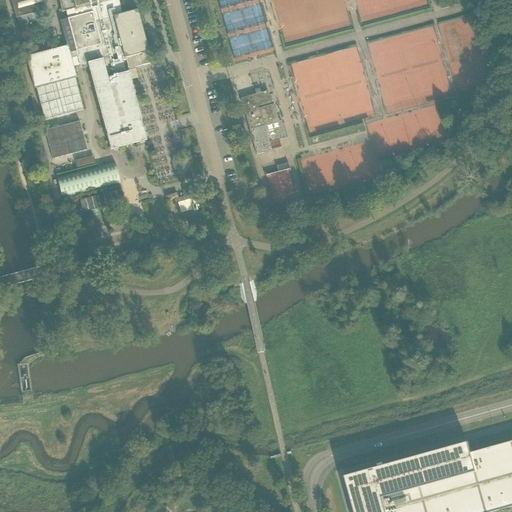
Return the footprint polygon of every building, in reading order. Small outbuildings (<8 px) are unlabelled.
[(10,0),(15,18),(16,18),(18,26),(43,19),(41,11),(42,11),(39,0),(10,0)] [(66,46),(26,56),(34,88),(35,88),(44,120),(83,109),(75,77),(76,77),(73,67),(79,65),(80,66),(87,64),(105,130),(107,135),(106,135),(110,149),(146,140),(142,125),(140,121),(141,120),(128,72),(125,72),(122,59),(125,58),(128,69),(147,64),(151,63),(148,52),(148,49),(137,9),(122,14),(118,0),(58,0),(62,13),(62,12),(65,11),(67,19),(59,21),(66,46)] [(13,35),(5,37),(8,47),(16,45),(13,35)] [(259,89),(255,90),(256,94),(240,99),(256,155),(271,150),(264,126),(279,122),(274,104),(272,105),(268,91),(261,93),(259,89)] [(46,130),(45,130),(52,159),(87,150),(79,121),(46,130)] [(119,182),(113,161),(55,177),(61,198),(119,182)] [(288,163),(276,166),(278,172),(290,169),(288,163)] [(121,190),(79,200),(82,212),(124,201),(121,190)] [(511,441),(511,442),(471,453),(468,443),(468,442),(452,447),(447,448),(372,469),(363,471),(344,477),(353,511),(491,511),(511,506),(511,441)]
